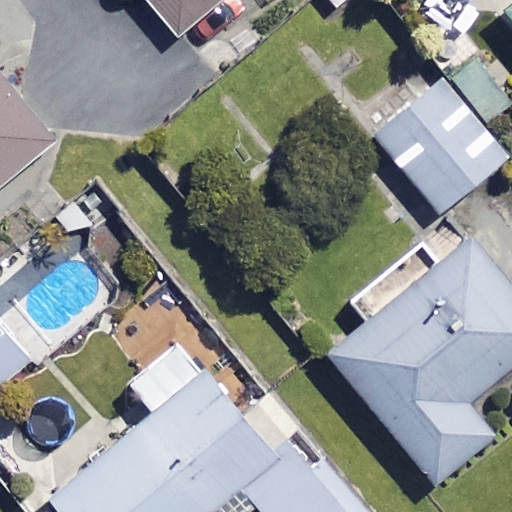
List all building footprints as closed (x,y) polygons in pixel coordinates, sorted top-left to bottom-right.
[(214,0),(138,0),(170,37),(214,0)] [(511,0),(507,0),(493,12),(511,34),(511,0)] [(0,179),(51,138),(0,73),(0,179)] [(499,157),(435,80),(367,137),(431,214),(499,157)] [(511,352),(511,288),(465,230),(431,257),(415,236),(334,301),(351,322),(320,347),(425,478),(484,431),(457,397),(511,352)] [(0,315),(0,370),(27,349),(0,315)] [(67,511),(368,511),(292,422),(271,439),(200,356),(47,488),(67,511)]
